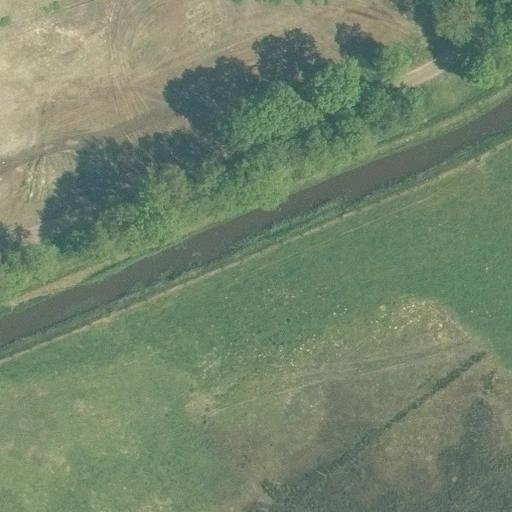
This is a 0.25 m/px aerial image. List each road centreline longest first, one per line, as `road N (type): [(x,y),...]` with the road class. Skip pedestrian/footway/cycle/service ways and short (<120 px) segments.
road 1 (unclassified): [(0,245),(404,79),(444,56),(499,0)]
road 2 (track): [(0,304),(511,76)]
